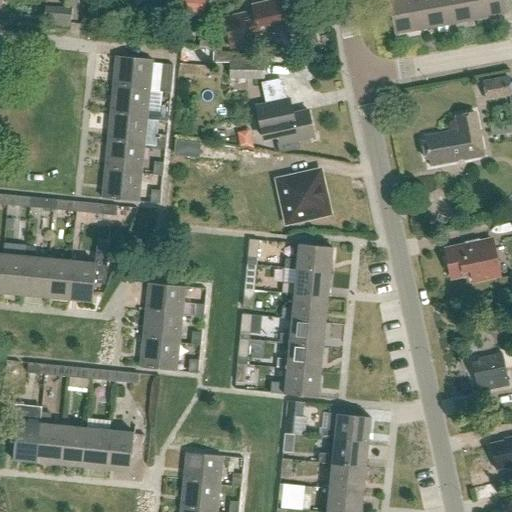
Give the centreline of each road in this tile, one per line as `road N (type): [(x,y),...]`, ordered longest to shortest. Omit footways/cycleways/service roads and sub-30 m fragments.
road 1 (unclassified): [(454,511),(356,74)]
road 2 (residential): [(356,74),(511,48)]
